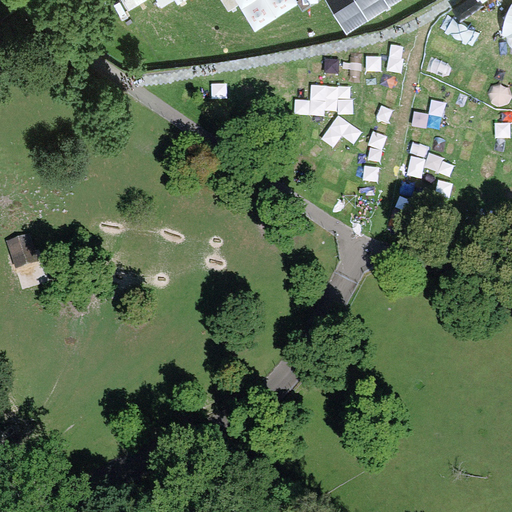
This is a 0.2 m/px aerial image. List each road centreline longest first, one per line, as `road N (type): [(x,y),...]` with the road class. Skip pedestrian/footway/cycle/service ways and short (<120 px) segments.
road 1 (track): [(3,0),(365,244),(511,295)]
road 2 (residential): [(0,495),(72,494),(236,413),(294,357),(365,244)]
